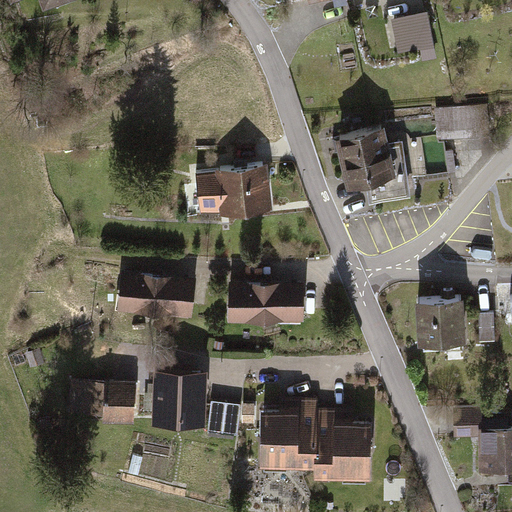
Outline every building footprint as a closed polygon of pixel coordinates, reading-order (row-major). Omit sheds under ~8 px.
[(428,10),(392,17),(399,50),(435,43),(428,10)] [(477,101),(439,104),(442,135),(480,132),(477,101)] [(400,128),(336,138),(344,187),(408,176),(400,128)] [(421,172),(451,166),(445,135),(406,143),(409,157),(418,155),(421,172)] [(216,168),(198,170),(202,209),(221,206),(221,209),(273,204),(268,159),(216,165),(216,168)] [(197,275),(122,266),(118,304),(192,312),(197,275)] [(305,280),(229,279),(229,316),(304,317),(305,280)] [(461,296),(414,298),(416,341),(463,339),(461,296)] [(493,310),(478,310),(479,337),(494,337),(493,310)] [(40,346),(27,351),(31,364),(45,360),(40,346)] [(207,366),(155,364),(153,416),(205,418),(207,366)] [(135,379),(71,377),(70,410),(104,411),(103,417),(134,418),(135,379)] [(319,404),(319,395),(281,393),(280,406),(263,405),(261,462),(316,464),(319,404)] [(241,403),(212,399),(208,427),(237,431),(241,403)] [(353,405),(319,404),(316,464),(316,472),(370,474),(372,418),(353,418),(353,405)] [(482,406),(454,406),(454,435),(481,435),(481,424),(482,406)] [(511,424),(481,424),(481,435),(481,468),(511,467),(511,424)] [(134,453),(129,470),(138,473),(143,455),(134,453)]
